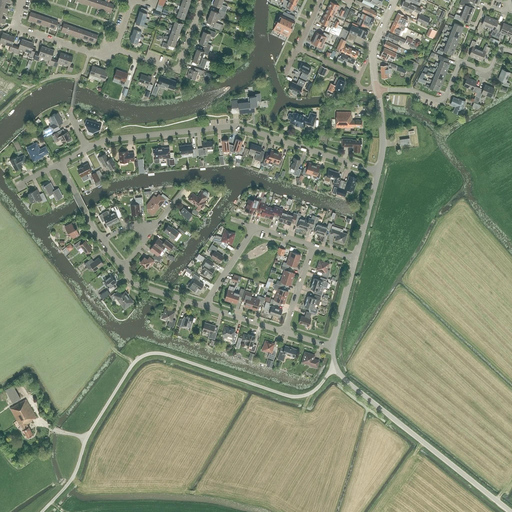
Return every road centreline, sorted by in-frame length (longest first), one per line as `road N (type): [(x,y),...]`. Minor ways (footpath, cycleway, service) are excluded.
road 1 (unclassified): [(41,511),(73,476),(90,431),(146,354),(293,397),(311,392),(336,367)]
road 2 (residential): [(379,171),(238,125),(109,139),(86,149)]
road 3 (unclassified): [(510,511),(336,367)]
road 4 (residential): [(378,90),(443,103),(459,61),(488,72),(497,51),(511,51)]
road 5 (residential): [(116,48),(177,68),(202,0)]
road 6 (residential): [(116,48),(101,57),(20,29),(22,0)]
